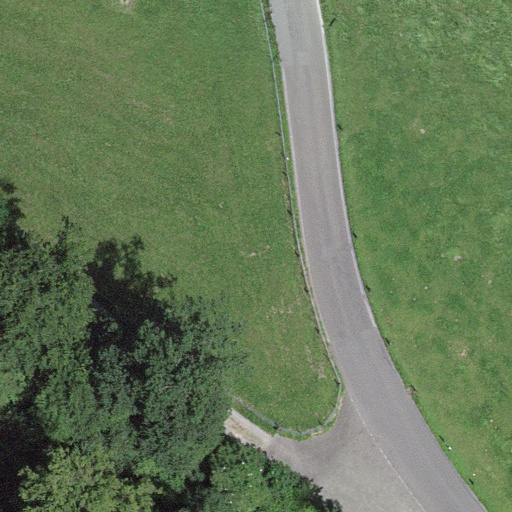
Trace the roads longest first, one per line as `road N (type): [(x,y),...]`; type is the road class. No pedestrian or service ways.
road 1 (unclassified): [(290,0),(332,283),(362,371),(408,462),(454,511)]
road 2 (track): [(0,249),(101,318),(264,450),(321,469),(408,462)]
